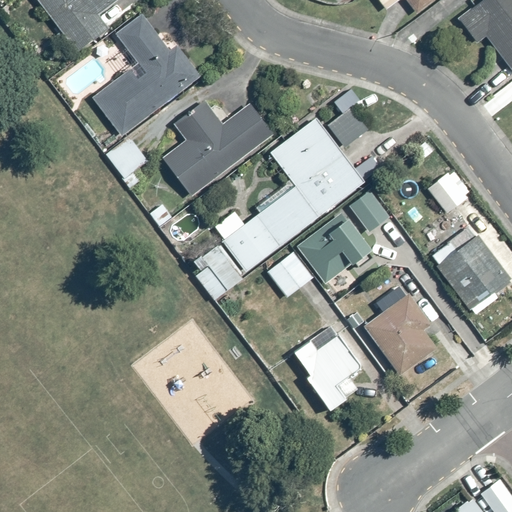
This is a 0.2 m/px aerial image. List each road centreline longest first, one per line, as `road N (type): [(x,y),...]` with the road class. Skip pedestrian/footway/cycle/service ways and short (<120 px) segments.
road 1 (residential): [(511,199),(447,108),(415,79),(273,33),(237,0)]
road 2 (residential): [(379,490),(488,410)]
